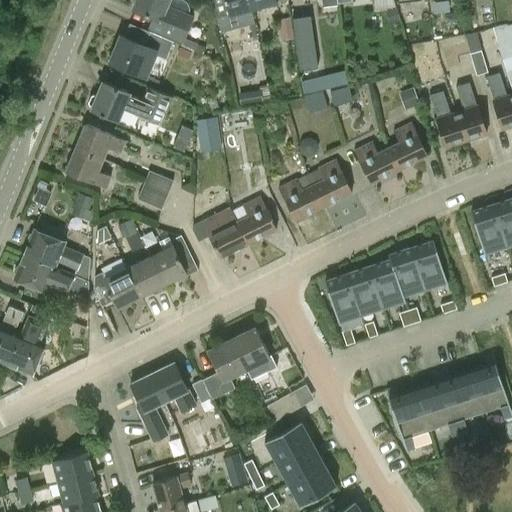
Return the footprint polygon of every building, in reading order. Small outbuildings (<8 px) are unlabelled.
[(189,23),(186,21),(189,11),(189,8),(188,4),(185,1),(182,0),(135,0),(132,9),(152,18),(148,27),(181,41),(182,39),(189,23)] [(212,0),(217,19),(253,10),(250,0),(212,0)] [(285,0),(250,0),(253,10),(276,4),(276,2),(285,0)] [(373,0),(374,9),(395,7),(393,0),(373,0)] [(308,16),(290,19),(293,39),(297,70),(315,68),(308,16)] [(281,40),(293,39),(290,19),(290,18),(278,19),(281,40)] [(507,24),(493,28),(503,60),(511,57),(511,43),(507,26),(507,24)] [(146,78),(155,56),(166,61),(174,42),(147,31),(141,45),(120,36),(109,62),(146,78)] [(181,41),(180,44),(195,51),(197,45),(182,39),(181,41)] [(418,78),(441,75),(436,39),(413,42),(418,78)] [(180,48),(177,55),(188,60),(191,53),(180,48)] [(481,51),(469,54),(476,76),(487,72),(481,51)] [(486,77),(489,85),(487,86),(492,101),(501,130),(511,126),(511,95),(511,94),(505,97),(497,73),(486,77)] [(312,79),(300,82),(303,94),(315,91),(312,79)] [(118,121),(119,119),(134,125),(138,116),(160,125),(171,97),(148,88),(143,101),(129,95),(129,94),(102,83),(96,97),(94,96),(91,97),(88,104),(89,106),(92,107),(91,110),(118,121)] [(455,87),(457,95),(462,110),(456,113),(465,142),(486,135),(476,106),(475,106),(468,83),(455,87)] [(239,104),(270,100),(268,92),(267,85),(259,86),(259,90),(238,93),(239,104)] [(330,94),(333,106),(352,101),(349,89),(330,94)] [(428,95),(431,103),(436,119),(435,119),(444,149),(465,142),(456,113),(449,115),(441,91),(428,95)] [(304,99),(309,113),(327,107),(323,93),(304,99)] [(216,117),(195,117),(196,150),(217,149),(216,117)] [(397,143),(387,149),(397,170),(426,156),(410,124),(392,133),(397,143)] [(85,125),(75,148),(103,160),(108,149),(121,154),(126,142),(85,125)] [(369,184),(397,170),(387,149),(376,154),(371,143),(353,152),(369,184)] [(98,172),(103,160),(75,148),(65,173),(106,189),(111,177),(98,172)] [(322,181),(312,186),(322,207),(351,193),(335,161),(317,170),(322,181)] [(149,170),(142,185),(167,196),(173,181),(149,170)] [(293,222),(322,207),(312,186),(301,191),(296,180),(278,190),(293,222)] [(161,209),(167,196),(142,185),(137,199),(161,209)] [(86,218),(94,199),(77,192),(69,212),(86,218)] [(511,198),(492,205),(493,205),(505,243),(511,240),(511,198)] [(247,218),(237,223),(247,244),(276,230),(260,199),(242,208),(247,218)] [(492,205),(470,212),(484,254),(485,254),(484,250),(505,243),(493,205),(492,205)] [(201,221),(204,227),(219,258),(247,244),(237,223),(229,207),(201,221)] [(117,222),(124,244),(139,239),(132,217),(117,222)] [(76,269),(75,274),(89,279),(90,259),(62,247),(64,241),(34,230),(32,234),(28,235),(27,239),(28,243),(24,253),(55,266),(57,261),(74,269),(76,269)] [(172,246),(150,258),(163,285),(187,273),(182,264),(191,259),(180,238),(170,242),(172,246)] [(433,240),(410,248),(410,249),(423,286),(445,279),(446,283),(447,282),(433,240)] [(410,248),(388,255),(389,259),(402,298),(403,298),(404,301),(405,301),(403,293),(423,286),(410,249),(410,248)] [(55,266),(24,253),(19,266),(15,267),(13,271),(15,275),(14,279),(44,291),(47,286),(65,293),(66,289),(89,297),(89,279),(75,274),(55,266)] [(140,296),(163,285),(150,258),(127,269),(140,296)] [(389,259),(369,266),(381,305),(402,298),(389,259)] [(369,266),(347,273),(359,312),(381,305),(369,266)] [(118,308),(140,296),(127,269),(105,280),(102,273),(94,277),(94,287),(102,304),(113,299),(118,308)] [(347,273),(325,281),(338,323),(340,323),(338,319),(359,312),(347,273)] [(504,273),(491,278),(493,287),(507,282),(504,273)] [(453,301),(440,305),(443,314),(456,309),(453,301)] [(0,361),(6,365),(20,333),(15,331),(22,313),(8,307),(1,325),(0,324),(0,361)] [(416,307),(407,310),(407,312),(411,324),(420,321),(416,307)] [(407,310),(399,313),(403,327),(411,324),(407,312),(407,310)] [(46,323),(34,318),(33,317),(25,335),(20,333),(6,365),(18,369),(19,374),(24,375),(28,374),(31,376),(45,344),(39,341),(46,323)] [(373,322),(364,324),(368,338),(377,335),(373,322)] [(252,381),(267,373),(276,369),(270,355),(268,356),(255,328),(231,340),(245,369),(246,369),(252,381)] [(350,329),(341,332),(346,346),(355,343),(350,329)] [(229,377),(245,369),(231,340),(207,352),(218,374),(202,382),(211,399),(211,400),(235,389),(229,377)] [(486,365),(467,371),(468,373),(481,413),(499,407),(503,418),(503,419),(511,417),(511,418),(511,417),(511,414),(492,354),(491,354),(491,355),(483,358),(484,359),(486,365)] [(174,363),(151,374),(164,402),(173,398),(180,413),(195,407),(174,363)] [(448,370),(439,372),(459,434),(468,431),(467,430),(463,419),(481,413),(468,373),(467,371),(450,377),(448,371),(448,370)] [(433,383),(415,389),(429,431),(447,425),(451,435),(451,437),(459,434),(439,372),(431,375),(431,376),(433,383)] [(166,436),(160,423),(152,407),(164,402),(151,374),(129,385),(139,407),(136,409),(152,442),(166,436)] [(211,399),(202,382),(193,386),(201,404),(211,399)] [(267,406),(275,421),(314,399),(306,384),(267,406)] [(387,389),(385,389),(406,452),(407,452),(407,451),(415,448),(415,447),(414,447),(411,436),(429,431),(415,389),(397,394),(395,388),(395,387),(387,390),(387,389)] [(300,421),(264,441),(264,442),(265,441),(277,463),(312,444),(300,422),(301,421),(300,421)] [(312,444),(277,463),(289,484),(324,465),(312,444)] [(52,462),(57,483),(93,474),(87,452),(52,462)] [(237,455),(223,459),(226,472),(240,467),(237,455)] [(251,460),(243,464),(249,477),(258,473),(251,460)] [(324,465),(289,484),(300,504),(299,504),(299,505),(336,485),(335,484),(335,485),(324,465)] [(258,473),(249,477),(256,490),(264,486),(258,473)] [(63,504),(96,496),(99,495),(93,474),(57,483),(63,504)] [(152,483),(160,510),(183,503),(179,489),(190,485),(186,474),(174,477),(152,483)] [(15,480),(18,492),(30,489),(27,477),(15,480)] [(33,501),(30,489),(18,492),(21,504),(33,501)] [(272,492),(264,497),(271,509),(279,505),(272,492)] [(214,494),(183,503),(160,510),(160,511),(201,511),(218,507),(214,494)] [(61,505),(62,511),(100,511),(96,496),(63,504),(61,505)] [(354,500),(335,511),(360,511),(354,501),(354,500)]
